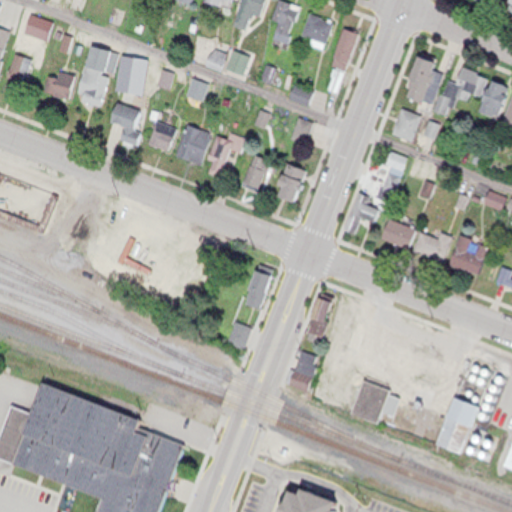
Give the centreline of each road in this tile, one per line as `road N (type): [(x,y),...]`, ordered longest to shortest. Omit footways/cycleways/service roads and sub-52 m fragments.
road 1 (residential): [(511,330),(0,132)]
road 2 (tertiary): [(209,511),(399,0)]
road 3 (residential): [(511,46),(393,0)]
